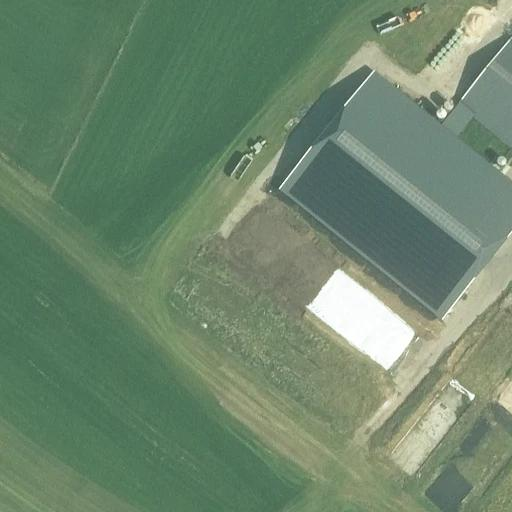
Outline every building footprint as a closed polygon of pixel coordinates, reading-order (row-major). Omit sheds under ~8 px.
[(463,37),(440,64),(451,75),(475,48),(463,37)] [(511,39),(457,106),(440,127),(372,73),(278,191),(442,322),(511,234),(511,184),(455,140),(472,119),(511,150),(511,39)] [(354,317),(351,320),(387,363),(409,345),(352,278),(319,306),(332,321),(347,308),(354,317)] [(511,312),(504,307),(478,347),(502,363),(511,347),(511,312)] [(318,421),(338,424),(340,410),(320,408),(318,421)]
